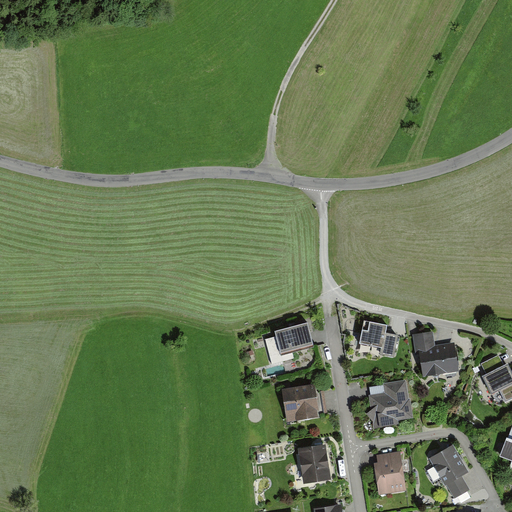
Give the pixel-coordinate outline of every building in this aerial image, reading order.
[(387,332),(388,325),(365,320),(360,344),(381,348),(383,349),(387,332)] [(293,352),(314,347),(308,322),(275,330),(276,337),(266,339),(272,364),(295,359),(293,352)] [(419,352),(423,377),(460,371),(455,342),(436,345),(433,331),(413,335),(415,353),(419,352)] [(399,335),(387,332),(383,349),(381,348),(380,354),(395,357),(399,335)] [(511,370),(508,363),(504,365),(499,355),(481,364),(486,373),(482,376),(492,395),(500,391),(505,403),(511,399),(511,370)] [(383,383),(384,385),(385,393),(371,395),(369,395),(371,410),(367,413),(374,423),(374,428),(400,424),(399,421),(414,418),(411,397),(410,397),(407,380),(383,383)] [(319,410),(316,384),(282,389),(287,422),(319,417),(318,411),(319,410)] [(385,393),(384,385),(370,387),(371,395),(385,393)] [(511,428),(509,437),(507,437),(500,456),(511,460),(511,461),(509,469),(511,469),(511,428)] [(326,444),(298,448),(304,484),(332,480),(326,444)] [(470,472),(454,444),(430,458),(435,467),(428,471),(434,481),(441,477),(446,486),(447,486),(455,498),(458,497),(462,503),(471,497),(468,492),(471,490),(462,476),(470,472)] [(401,451),(377,455),(378,463),(374,463),(379,495),(407,490),(401,451)]
